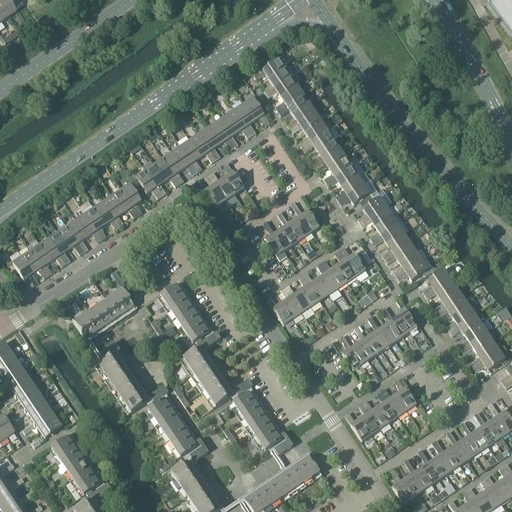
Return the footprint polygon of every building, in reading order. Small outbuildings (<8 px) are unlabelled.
[(0,7),(2,11),(8,20),(17,14),(7,0),(1,0),(0,1),(0,7)] [(511,0),(494,0),(487,6),(511,37),(511,0)] [(0,25),(8,20),(2,11),(0,12),(0,25)] [(268,81),(289,67),(283,58),(262,72),(253,78),(256,83),(265,77),(268,81)] [(289,67),(268,81),(271,87),(263,93),(265,96),(291,79),(295,76),(289,67)] [(291,79),(265,96),(268,101),(277,95),(280,99),(297,88),(291,79)] [(277,114),(303,97),(297,88),(280,99),(284,104),(275,110),(277,114)] [(292,117),(309,106),(303,97),(277,114),(280,119),(289,113),(292,117)] [(243,107),(255,123),(259,121),(265,129),(269,126),(263,118),(264,117),(252,101),(243,107)] [(289,132),(315,115),(309,106),(292,117),(296,122),(287,128),(287,129),(289,132)] [(255,123),(243,107),(234,113),(251,139),(255,136),(249,127),(255,123)] [(251,139),(234,113),(225,119),(237,136),(241,133),(247,142),(251,139)] [(304,135),(321,124),(315,115),(289,132),(292,137),(301,131),(304,135)] [(237,136),(225,119),(216,125),(234,151),(237,148),(231,139),(237,136)] [(321,124),(304,135),(308,141),(299,147),(302,151),(327,133),(332,130),(326,121),(321,124)] [(207,131),(219,148),(223,145),(229,154),(234,151),(216,125),(207,131)] [(219,148),(207,131),(198,137),(216,163),(220,160),(213,151),(219,148)] [(327,133),(302,151),(305,155),(314,149),(317,153),(333,142),(327,133)] [(216,163),(198,137),(189,143),(201,160),(205,157),(211,166),(216,163)] [(333,142),(317,153),(320,158),(311,164),(314,169),(340,151),(333,142)] [(201,160),(189,143),(180,150),(197,175),(201,172),(195,164),(201,160)] [(197,175),(180,150),(171,155),(182,172),(187,169),(193,178),(197,175)] [(340,151),(314,169),(317,173),(326,167),(329,171),(345,160),(340,151)] [(182,172),(171,155),(162,162),(179,187),(183,185),(177,176),(182,172)] [(345,160),(329,171),(332,176),(323,182),(326,186),(351,169),(345,160)] [(179,187),(162,162),(153,168),(164,184),(169,181),(175,190),(179,187)] [(164,184),(150,163),(141,169),(144,174),(161,199),(165,197),(159,188),(164,184)] [(223,181),(235,198),(244,191),(233,175),(232,175),(226,166),(222,169),(228,178),(223,181)] [(351,169),(326,186),(329,191),(338,185),(341,189),(357,178),(351,169)] [(161,199),(144,174),(135,180),(146,197),(151,194),(157,202),(161,199)] [(235,198),(223,181),(219,184),(213,175),(208,178),(226,204),(235,198)] [(226,204),(208,178),(204,181),(210,190),(205,193),(217,210),(226,204)] [(357,178),(341,189),(344,194),(335,200),(338,204),(363,187),(357,178)] [(120,193),(138,219),(142,216),(136,207),(141,204),(130,187),(120,193)] [(217,210),(205,193),(201,196),(195,187),(190,190),(196,199),(207,216),(217,210)] [(363,187),(338,204),(341,209),(350,203),(353,208),(358,205),(360,208),(372,200),(369,197),(370,196),(363,187)] [(138,219),(120,193),(112,199),(123,216),(127,213),(133,222),(138,219)] [(123,216),(112,199),(102,205),(120,231),(124,228),(118,219),(123,216)] [(372,200),(360,208),(363,211),(362,211),(366,216),(357,222),(360,227),(386,210),(379,200),(374,204),(372,200)] [(120,231),(102,205),(94,211),(105,228),(109,225),(115,234),(120,231)] [(402,210),(398,205),(393,209),(397,213),(402,210)] [(91,208),(82,214),(85,217),(102,243),(106,240),(100,231),(105,228),(94,211),(91,208)] [(386,210),(360,227),(363,231),(372,225),(375,230),(392,219),(386,210)] [(298,211),(294,214),(298,220),(300,219),(312,235),(319,231),(308,214),(302,218),(298,211)] [(42,214),(34,220),(42,232),(47,229),(44,225),(48,223),(42,214)] [(102,243),(85,217),(75,223),(87,240),(92,237),(98,246),(102,243)] [(293,224),(304,240),(312,235),(300,219),(298,220),(293,224)] [(372,245),(398,227),(392,219),(375,230),(378,234),(369,240),(372,245)] [(284,221),(280,223),(284,229),(279,233),(291,250),(297,245),(286,228),(288,227),(284,221)] [(87,240),(75,223),(66,230),(84,255),(88,252),(82,243),(87,240)] [(223,223),(216,227),(223,236),(229,232),(223,223)] [(234,224),(228,227),(232,233),(237,229),(234,224)] [(304,240),(293,224),(288,227),(286,228),(297,245),(304,240)] [(26,227),(17,233),(20,238),(29,232),(26,227)] [(398,227),(372,245),(375,249),(384,243),(387,248),(404,236),(398,227)] [(84,255),(66,230),(58,236),(69,252),(74,249),(80,258),(84,255)] [(270,230),(266,233),(270,239),(272,238),(283,254),(291,250),(279,233),(274,236),(270,230)] [(49,242),(66,267),(70,265),(64,256),(69,252),(58,236),(49,242)] [(384,263),(410,245),(404,236),(387,248),(390,252),(381,258),(384,263)] [(270,239),(265,243),(276,259),(283,254),(272,238),(270,239)] [(11,249),(5,240),(0,243),(0,248),(4,254),(11,249)] [(66,267),(49,242),(40,248),(51,264),(56,261),(62,270),(66,267)] [(399,266),(416,254),(410,245),(384,263),(387,267),(396,261),(399,266)] [(31,254),(48,279),(52,277),(46,268),(51,264),(40,248),(31,254)] [(338,254),(356,280),(370,270),(361,256),(356,259),(354,257),(349,260),(343,251),(338,254)] [(48,279),(31,254),(22,260),(33,276),(38,273),(44,282),(48,279)] [(336,269),(347,286),(356,280),(338,254),(334,257),(340,266),(336,269)] [(396,281),(422,263),(416,254),(399,266),(402,271),(393,277),(396,281)] [(314,255),(307,259),(310,264),(317,259),(314,255)] [(33,276),(22,260),(12,266),(23,283),(24,283),(30,292),(34,289),(28,280),(33,276)] [(347,286),(336,269),(330,272),(324,263),(320,266),(338,292),(347,286)] [(422,263),(396,281),(399,285),(408,279),(411,284),(422,277),(425,280),(436,272),(434,269),(428,272),(422,263)] [(317,281),(329,298),(338,292),(320,266),(316,269),(322,278),(317,281)] [(424,298),(449,281),(443,272),(427,283),(430,288),(421,294),(424,298)] [(85,342),(133,310),(130,305),(134,302),(115,273),(110,276),(122,293),(74,326),(85,342)] [(329,298),(317,281),(312,284),(306,276),(302,278),(320,304),(329,298)] [(320,304),(302,278),(298,281),(304,290),(299,293),(311,310),(320,304)] [(449,281),(424,298),(427,303),(436,297),(439,301),(456,290),(449,281)] [(209,336),(176,287),(159,298),(192,347),(209,336)] [(311,310),(299,293),(295,297),(289,288),(284,291),(302,316),(311,310)] [(436,316),(462,299),(456,290),(439,301),(442,306),(433,312),(436,316)] [(302,316),(284,291),(280,293),(286,302),(281,306),(292,322),(302,316)] [(372,293),(367,296),(368,297),(373,304),(377,301),(372,293)] [(368,297),(362,301),(367,308),(373,304),(368,297)] [(462,299),(436,316),(439,321),(448,315),(451,320),(468,308),(462,299)] [(292,322),(281,306),(277,309),(271,300),(266,303),(272,312),(283,329),(292,322)] [(394,304),(399,310),(402,308),(398,301),(394,304)] [(468,308),(451,320),(454,324),(446,330),(448,335),(474,317),(468,308)] [(348,314),(342,318),(345,323),(351,319),(348,314)] [(397,319),(409,336),(416,331),(405,314),(397,319)] [(388,317),(385,319),(389,325),(383,328),(395,345),(402,340),(391,324),(392,322),(388,317)] [(474,317),(448,335),(451,339),(460,333),(463,338),(480,326),(474,317)] [(409,336),(397,319),(392,322),(391,324),(402,340),(409,336)] [(155,332),(159,329),(154,322),(150,325),(155,332)] [(331,323),(324,327),(328,334),(335,329),(331,323)] [(374,326),(371,328),(375,334),(377,333),(388,350),(395,345),(383,328),(378,332),(374,326)] [(461,353),(486,335),(480,326),(463,338),(467,342),(458,348),(461,353)] [(159,329),(155,332),(159,339),(163,336),(159,329)] [(320,331),(314,335),(318,341),(324,337),(320,331)] [(370,338),(381,354),(388,350),(377,333),(375,334),(370,338)] [(205,351),(220,341),(216,335),(201,345),(205,351)] [(356,347),(367,364),(374,359),(363,342),(364,341),(360,335),(357,338),(361,344),(356,347)] [(486,335),(461,353),(464,357),(472,351),(476,355),(492,344),(486,335)] [(163,336),(159,339),(164,346),(168,343),(163,336)] [(381,354),(370,338),(364,341),(363,342),(374,359),(381,354)] [(115,352),(117,355),(121,361),(122,361),(123,363),(125,361),(114,344),(99,354),(103,361),(115,352)] [(492,344),(476,355),(479,360),(470,366),(473,371),(498,353),(492,344)] [(0,359),(10,352),(5,345),(0,348),(0,359)] [(347,345),(343,347),(347,353),(349,352),(360,369),(367,364),(356,347),(351,351),(347,345)] [(183,361),(215,410),(232,399),(199,350),(183,361)] [(0,369),(15,360),(10,352),(0,359),(0,369)] [(347,353),(341,357),(353,373),(360,369),(349,352),(347,353)] [(498,353),(473,371),(476,375),(484,369),(488,374),(505,363),(498,353)] [(131,416),(147,405),(114,357),(98,368),(131,416)] [(0,374),(3,378),(19,367),(15,360),(0,369),(0,374)] [(0,387),(3,391),(9,387),(7,385),(24,374),(19,367),(3,378),(6,383),(0,387)] [(503,388),(511,381),(511,367),(505,372),(509,378),(500,384),(503,388)] [(12,392),(29,381),(24,374),(7,385),(9,387),(12,392)] [(10,401),(12,405),(18,401),(17,399),(34,388),(29,381),(12,392),(15,397),(10,401)] [(511,381),(503,388),(505,392),(511,387),(511,381)] [(396,397),(407,414),(416,408),(399,382),(394,385),(400,394),(396,397)] [(248,383),(233,393),(237,399),(252,389),(248,383)] [(176,396),(180,393),(176,387),(171,390),(176,396)] [(22,406),(38,395),(34,388),(17,399),(18,401),(22,406)] [(153,405),(165,397),(168,395),(163,389),(149,399),(153,405)] [(407,414),(396,397),(391,400),(385,392),(380,394),(398,420),(407,414)] [(180,393),(176,396),(180,403),(185,400),(180,393)] [(378,409),(389,426),(398,420),(380,394),(376,397),(382,406),(378,409)] [(19,415),(22,419),(28,415),(26,413),(43,402),(38,395),(22,406),(25,411),(19,415)] [(232,407),(265,455),(281,444),(248,395),(232,407)] [(185,400),(180,403),(185,410),(189,407),(185,400)] [(180,461),(183,459),(197,450),(164,401),(148,413),(180,461)] [(31,420),(48,409),(43,402),(26,413),(28,415),(31,420)] [(389,426),(378,409),(373,413),(367,404),(362,406),(380,432),(389,426)] [(380,432),(362,406),(358,409),(364,418),(360,421),(371,438),(380,432)] [(29,429),(31,433),(37,429),(36,427),(53,416),(48,409),(31,420),(34,425),(29,429)] [(508,436),(511,433),(511,418),(506,410),(502,412),(504,415),(499,418),(497,419),(508,436)] [(490,424),(501,441),(508,436),(497,419),(499,418),(495,412),(491,415),(494,419),(492,420),(493,422),(490,424)] [(41,434),(57,423),(53,416),(36,427),(37,429),(41,434)] [(371,438),(360,421),(355,425),(349,416),(344,419),(350,428),(361,445),(371,438)] [(0,428),(7,440),(15,435),(3,418),(0,420),(0,428)] [(481,422),(477,424),(481,430),(483,429),(494,446),(497,451),(505,446),(501,441),(490,424),(485,427),(481,422)] [(57,423),(41,434),(45,441),(62,430),(57,423)] [(476,433),(487,450),(494,446),(483,429),(481,430),(480,431),(476,433)] [(227,440),(231,437),(227,431),(222,433),(227,440)] [(467,431),(463,433),(467,439),(462,443),(473,460),(480,455),(469,438),(471,437),(467,431)] [(280,435),(286,445),(273,453),(278,459),(293,449),(281,432),(279,433),(280,435)] [(487,450),(476,433),(471,437),(469,438),(480,455),(487,450)] [(231,437),(227,440),(232,447),(236,444),(231,437)] [(201,451),(204,449),(196,438),(194,439),(195,441),(201,451)] [(51,451),(84,499),(100,488),(67,440),(51,451)] [(453,441),(449,443),(453,449),(455,448),(466,464),(473,460),(462,443),(457,446),(453,441)] [(34,451),(41,447),(38,443),(32,447),(34,451)] [(236,444),(232,447),(236,454),(240,451),(236,444)] [(448,452),(459,469),(466,464),(455,448),(453,449),(448,452)] [(204,449),(201,451),(189,459),(193,465),(208,455),(204,449)] [(434,462),(445,479),(452,474),(441,457),(443,456),(439,450),(435,453),(439,458),(434,462)] [(391,451),(384,455),(388,461),(395,456),(391,451)] [(459,469),(448,452),(443,456),(441,457),(452,474),(459,469)] [(381,455),(376,459),(381,466),(386,462),(381,455)] [(445,479),(434,462),(429,465),(424,458),(420,461),(424,466),(425,464),(438,483),(445,479)] [(493,459),(486,463),(490,470),(490,469),(497,465),(493,459)] [(244,504),(249,511),(266,511),(319,477),(308,460),(244,504)] [(157,465),(162,474),(168,470),(162,462),(160,463),(157,465)] [(219,511),(187,464),(170,475),(195,511),(219,511)] [(420,471),(431,488),(438,483),(425,464),(424,466),(425,468),(420,471)] [(501,470),(511,485),(511,475),(511,476),(506,467),(501,470)] [(406,481),(417,497),(424,493),(413,476),(415,475),(411,469),(407,472),(411,477),(406,481)] [(511,500),(511,485),(501,470),(497,473),(503,482),(499,485),(510,501),(511,500)] [(8,475),(6,471),(0,474),(0,475),(1,476),(0,476),(0,487),(5,484),(2,479),(8,475)] [(431,488),(420,471),(415,475),(413,476),(424,493),(431,488)] [(44,486),(48,483),(43,476),(39,479),(44,486)] [(417,497),(406,481),(401,484),(397,478),(393,481),(397,487),(399,485),(410,502),(417,497)] [(463,479),(458,483),(462,488),(467,484),(463,479)] [(510,501),(499,485),(494,488),(488,479),(484,482),(501,508),(510,501)] [(494,511),(501,508),(484,482),(479,485),(485,494),(481,497),(490,511),(494,511)] [(48,483),(44,486),(48,493),(53,490),(48,483)] [(5,484),(0,487),(0,497),(10,491),(9,489),(5,484)] [(17,489),(15,485),(9,489),(10,491),(0,497),(0,507),(15,498),(11,493),(17,489)] [(403,507),(410,502),(399,485),(397,487),(392,490),(403,507)] [(450,486),(444,491),(449,498),(455,493),(450,486)] [(92,497),(94,500),(96,503),(111,493),(107,487),(92,497)] [(53,490),(48,493),(53,500),(57,497),(53,490)] [(466,494),(477,511),(490,511),(481,497),(476,500),(470,491),(466,494)] [(445,493),(438,497),(442,502),(448,498),(445,493)] [(477,511),(466,494),(461,497),(467,506),(463,509),(464,511),(477,511)] [(437,497),(431,502),(435,507),(441,503),(437,497)] [(15,498),(0,507),(0,511),(8,511),(20,505),(18,503),(15,498)] [(27,503),(24,499),(18,503),(20,505),(8,511),(24,511),(21,507),(27,503)] [(96,511),(90,503),(75,511),(96,511)] [(309,511),(310,511),(305,503),(291,511),(309,511)] [(457,511),(452,503),(448,506),(451,511),(464,511),(463,509),(458,511),(457,511)]
